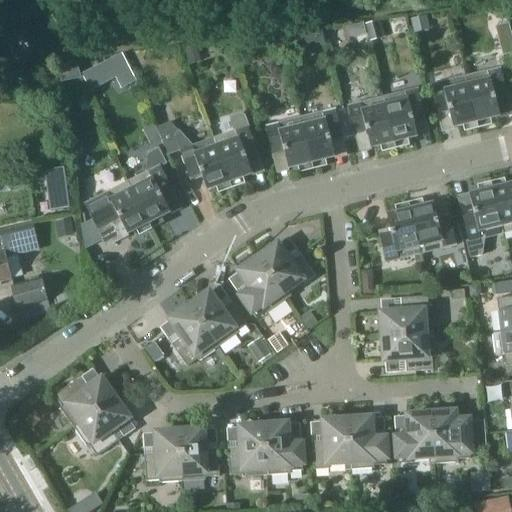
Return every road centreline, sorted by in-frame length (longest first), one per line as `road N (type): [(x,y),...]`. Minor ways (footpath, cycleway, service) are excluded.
road 1 (residential): [(107,317),(166,402),(342,393)]
road 2 (residential): [(107,317),(254,217),(331,195)]
road 3 (residential): [(342,393),(331,195)]
road 4 (residential): [(331,195),(511,145)]
road 5 (residential): [(0,393),(107,317)]
road 6 (residential): [(342,393),(472,384)]
